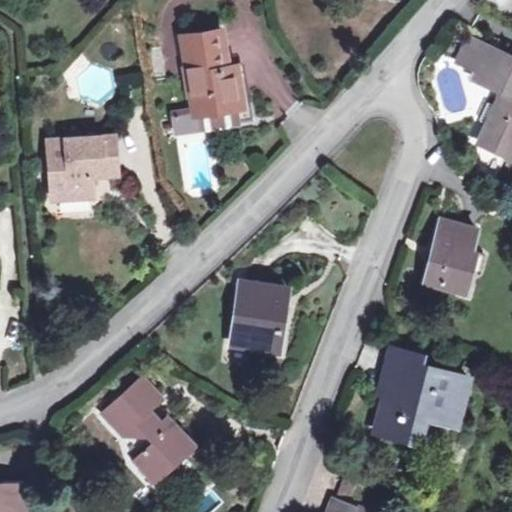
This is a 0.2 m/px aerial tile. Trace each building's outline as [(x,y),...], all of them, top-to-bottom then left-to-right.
[(183,36),(195,113),(197,129),(252,121),(249,103),(240,104),(233,66),(228,67),(221,31),(183,36)] [(459,63),(477,71),(489,45),(471,37),(459,63)] [(511,56),(489,45),(477,71),(475,77),(510,93),(506,102),(499,99),(481,139),(511,152),(511,56)] [(177,132),(197,129),(195,113),(174,116),(177,132)] [(52,198),(91,195),(90,174),(116,172),(113,135),(49,139),(52,198)] [(425,280),(466,291),(476,252),(472,251),(477,230),(441,220),(425,280)] [(231,343),(277,350),(287,290),(240,282),(231,343)] [(383,378),(388,380),(375,428),(415,439),(422,414),(457,423),(468,379),(420,367),(422,358),(390,349),(383,378)] [(144,414),(164,397),(143,374),(102,411),(122,435),(125,432),(128,436),(146,436),(150,441),(132,458),(150,479),(193,441),(171,417),(169,417),(167,416),(166,416),(161,419),(158,416),(151,422),(144,414)] [(0,511),(24,511),(23,480),(0,480),(0,511)] [(374,511),(332,495),(325,511),(374,511)]
